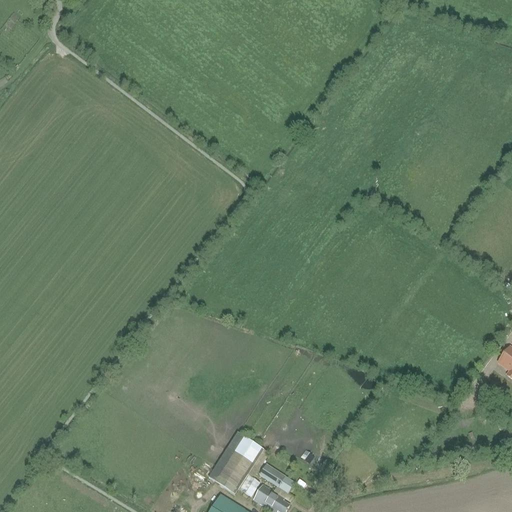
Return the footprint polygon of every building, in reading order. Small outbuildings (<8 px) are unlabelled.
[(508,377),(511,380),(511,350),(510,348),(498,364),(511,374),(508,377)] [(238,434),(209,479),(235,496),(239,491),(251,499),(261,485),(253,480),(270,455),(238,434)] [(260,477),(288,495),(295,484),(266,466),(260,477)] [(287,511),(290,507),(282,502),(283,499),(264,488),(255,503),(270,511),(287,511)] [(246,511),(221,496),(211,511),(246,511)]
